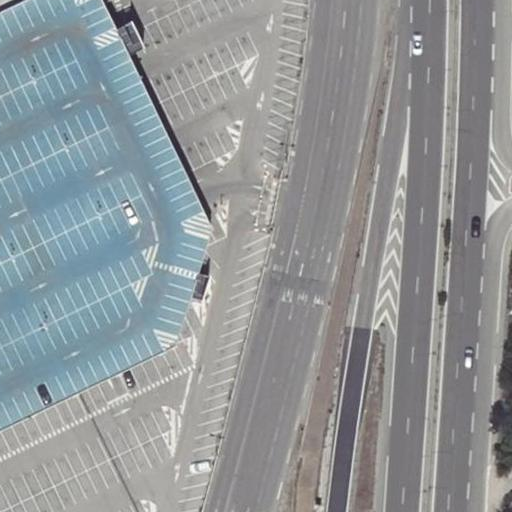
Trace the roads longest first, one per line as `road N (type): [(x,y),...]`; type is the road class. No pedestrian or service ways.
road 1 (unclassified): [(412,0),(337,511)]
road 2 (trunk): [(428,0),(402,511)]
road 3 (trunk): [(452,511),(472,0)]
